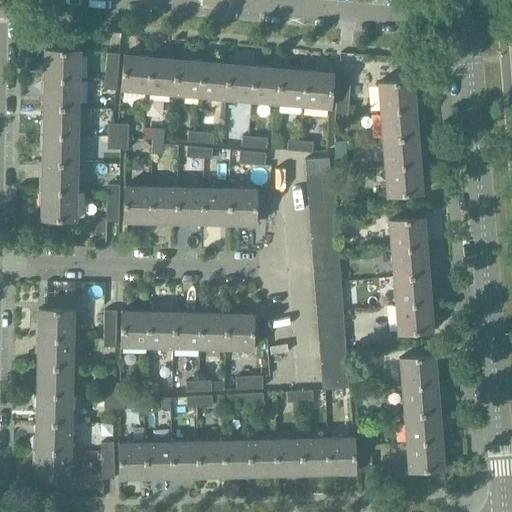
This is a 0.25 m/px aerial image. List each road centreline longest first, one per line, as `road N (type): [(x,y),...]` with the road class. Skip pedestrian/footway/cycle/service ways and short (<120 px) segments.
road 1 (tertiary): [(505,511),(471,14)]
road 2 (residential): [(0,261),(288,267)]
road 3 (residential): [(471,14),(291,0)]
